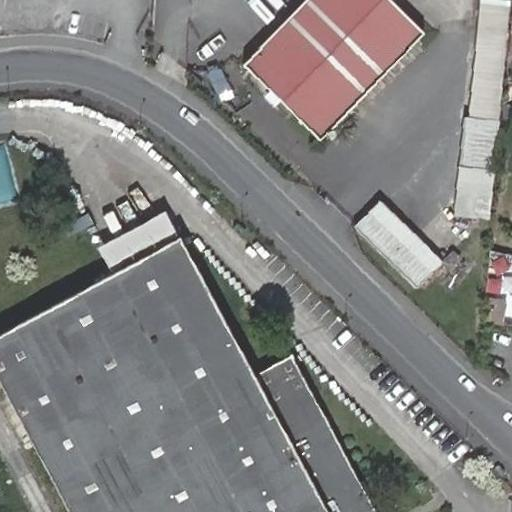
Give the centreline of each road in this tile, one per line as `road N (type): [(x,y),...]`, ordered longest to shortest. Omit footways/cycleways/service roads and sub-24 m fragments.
road 1 (unclassified): [(0,65),(81,68),(124,84),(191,129),(511,434)]
road 2 (unknown): [(0,427),(43,511),(511,510)]
